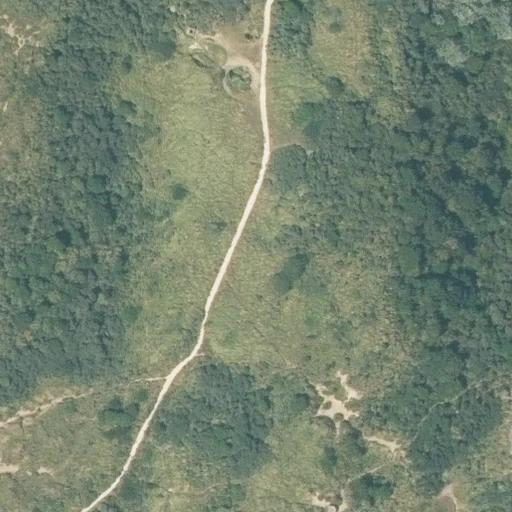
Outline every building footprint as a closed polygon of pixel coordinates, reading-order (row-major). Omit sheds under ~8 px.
[(171,0),(168,10),(172,16),(183,18),(184,12),(252,28),(254,19),(186,3),(186,0),(171,0)] [(223,0),(225,2),(255,10),(261,6),(262,0),(223,0)] [(196,31),(188,29),(186,37),(194,39),(196,31)] [(208,58),(226,62),(223,72),(220,86),(227,98),(241,101),(253,92),(256,78),(249,68),(242,66),(248,42),(244,36),(214,29),(209,33),(207,40),(203,39),(201,45),(206,46),(204,53),(208,58)] [(290,157),(307,151),(310,161),(314,174),(327,180),(341,175),(346,162),(341,148),(329,143),(323,145),(315,122),(308,119),(279,130),(276,135),(279,143),(275,144),(277,150),(281,148),(283,155),(290,157)] [(374,256),(374,260),(376,262),(380,262),(382,261),(382,256),(380,254),(377,254),(374,256)] [(335,309),(333,318),(346,320),(348,317),(349,314),(347,311),(335,309)] [(511,389),(511,390),(454,390),(453,480),(511,481),(511,482),(511,389)] [(171,492),(221,511),(225,511),(258,429),(205,408),(171,492)]
